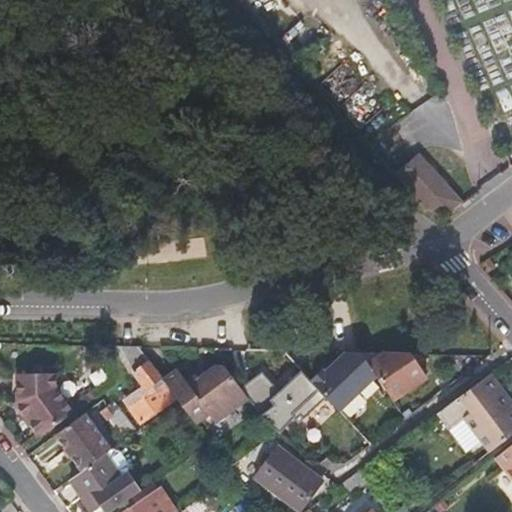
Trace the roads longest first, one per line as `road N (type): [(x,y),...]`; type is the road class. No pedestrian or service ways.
road 1 (residential): [(0,298),(152,303),(231,294),(433,243)]
road 2 (track): [(215,0),(433,243)]
